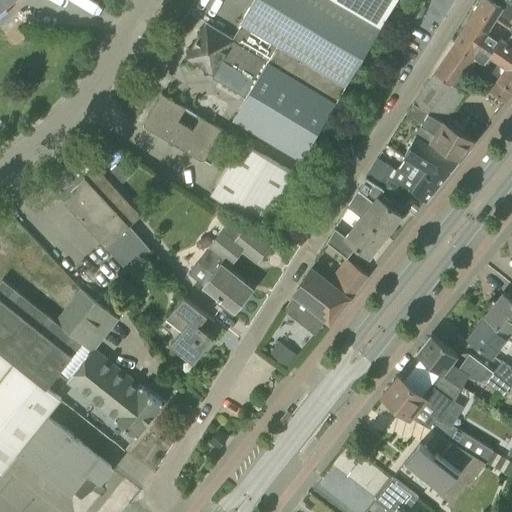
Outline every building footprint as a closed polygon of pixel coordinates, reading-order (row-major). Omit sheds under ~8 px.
[(0,0),(0,12),(14,0),(0,0)] [(233,39),(337,102),(382,26),(337,0),(254,0),(241,22),(242,23),(233,39)] [(337,0),(382,26),(398,0),(337,0)] [(471,54),(475,58),(484,64),(489,56),(500,40),(511,48),(511,44),(500,36),(501,36),(491,28),(497,18),(511,28),(511,4),(505,0),(480,0),(455,41),(471,54)] [(419,9),(409,2),(401,16),(411,22),(419,9)] [(337,102),(233,39),(207,23),(186,57),(214,74),(215,79),(246,98),(233,119),(303,160),(337,102)] [(488,89),(505,100),(506,101),(511,93),(511,48),(500,40),(489,56),(505,67),(488,89)] [(471,54),(455,41),(414,100),(447,120),(468,92),(456,86),(475,58),(471,54)] [(178,121),(186,108),(162,93),(143,125),(204,162),(224,131),(201,117),(193,130),(178,121)] [(446,122),(447,120),(414,100),(413,102),(414,102),(406,113),(421,124),(414,135),(416,136),(404,156),(416,163),(406,176),(416,184),(411,191),(426,200),(461,157),(475,139),(446,122)] [(263,225),(295,173),(243,141),(212,193),(263,225)] [(76,167),(69,158),(57,167),(64,176),(76,167)] [(111,171),(123,183),(136,170),(125,158),(111,171)] [(131,225),(86,176),(76,167),(64,176),(51,186),(65,202),(106,247),(131,225)] [(96,167),(86,176),(131,225),(141,215),(96,167)] [(367,178),(382,188),(389,178),(373,168),(367,178)] [(359,189),(348,206),(361,215),(387,235),(403,215),(379,196),(384,190),(382,188),(367,178),(366,177),(359,189)] [(335,227),(326,241),(348,258),(357,246),(370,256),(387,235),(361,215),(345,235),(335,227)] [(234,314),(253,289),(245,283),(247,281),(228,267),(242,248),(257,260),(270,244),(247,226),(245,227),(232,217),(189,272),(221,297),(218,301),(234,314)] [(160,263),(152,253),(145,259),(153,269),(160,263)] [(346,258),(331,278),(313,264),(292,295),(329,323),(360,284),(367,274),(346,258)] [(3,279),(0,282),(0,348),(47,387),(58,374),(83,342),(56,321),(3,279)] [(56,321),(83,342),(84,340),(108,310),(81,289),(56,321)] [(511,299),(503,293),(485,315),(508,333),(509,332),(511,335),(511,299)] [(166,320),(181,332),(171,345),(194,363),(214,337),(208,332),(209,331),(200,324),(208,315),(184,296),(166,320)] [(491,355),(508,333),(485,315),(468,336),(491,355)] [(416,353),(442,372),(441,373),(447,376),(462,386),(468,375),(450,364),(458,353),(432,333),(420,349),(417,348),(415,350),(418,351),(416,353)] [(163,403),(84,340),(83,342),(58,374),(67,381),(136,436),(163,403)] [(298,356),(280,341),(269,355),(287,370),(298,356)] [(47,388),(47,387),(0,348),(0,470),(2,473),(18,453),(70,494),(87,472),(99,482),(110,468),(44,415),(58,397),(47,388)] [(494,371),(511,385),(511,384),(511,369),(502,361),(494,371)] [(494,371),(486,382),(503,396),(511,385),(494,371)] [(492,451),(475,441),(453,427),(453,428),(443,422),(462,386),(447,376),(441,373),(423,395),(399,375),(382,396),(411,418),(429,428),(439,434),(438,435),(446,440),(486,463),(485,462),(492,451)] [(208,437),(218,446),(227,435),(218,427),(208,437)] [(405,462),(443,492),(457,474),(469,484),(486,463),(446,440),(437,451),(433,448),(431,451),(420,443),(405,462)] [(406,511),(414,502),(419,497),(408,489),(394,476),(374,499),(390,511),(406,511)]
